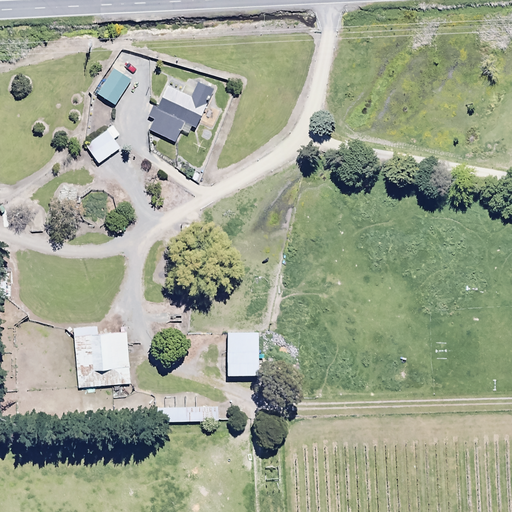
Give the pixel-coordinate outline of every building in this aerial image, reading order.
[(113,69),(96,94),(113,106),(130,80),(113,69)] [(174,142),(179,130),(186,134),(190,126),(194,128),(212,90),(188,79),(185,86),(169,78),(155,108),(152,107),(148,117),(153,119),(148,131),(174,142)] [(112,126),(84,146),(98,164),(119,148),(112,140),(118,135),(112,126)] [(179,172),(180,172),(197,184),(202,175),(184,164),(179,172)] [(97,327),(72,329),(77,387),(128,383),(124,333),(97,335),(97,327)] [(258,332),(226,332),(226,376),(258,376),(258,332)] [(217,406),(153,408),(153,423),(218,421),(217,406)]
